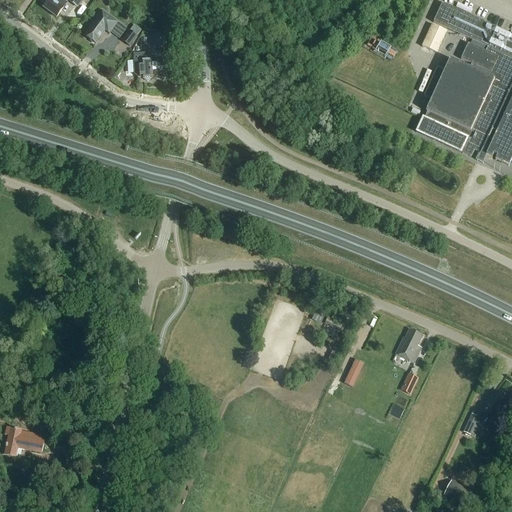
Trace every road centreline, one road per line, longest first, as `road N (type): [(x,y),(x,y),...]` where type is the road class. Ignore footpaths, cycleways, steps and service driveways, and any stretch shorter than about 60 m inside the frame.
road 1 (trunk): [(511,316),(310,227),(0,128)]
road 2 (unclassified): [(511,363),(288,270),(155,269)]
road 3 (unclassified): [(200,112),(294,168),(511,265)]
road 4 (tertiary): [(99,511),(155,269)]
road 5 (unclassified): [(200,112),(119,98),(0,11)]
road 6 (unclassified): [(155,269),(72,210),(0,180)]
road 7 (tertiary): [(155,269),(200,112)]
